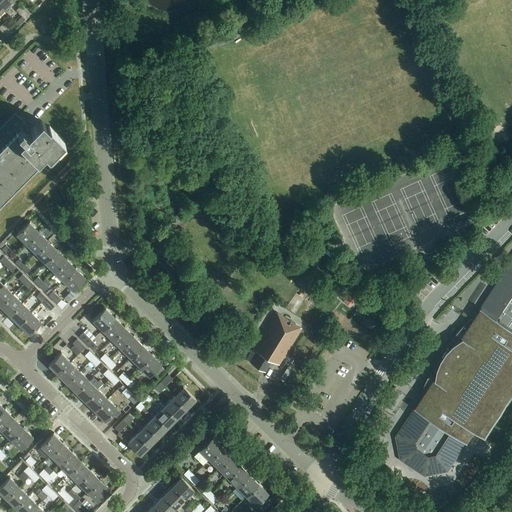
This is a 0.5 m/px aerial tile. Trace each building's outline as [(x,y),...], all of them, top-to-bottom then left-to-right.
[(0,0),(0,6),(3,10),(12,1),(11,0),(0,0)] [(15,10),(20,15),(26,9),(21,4),(15,10)] [(26,9),(20,15),(25,19),(31,13),(26,9)] [(0,26),(0,30),(2,33),(8,27),(4,22),(0,26)] [(8,27),(2,33),(7,37),(13,31),(8,27)] [(27,129),(27,128),(26,127),(26,126),(25,123),(22,120),(19,117),(15,113),(0,127),(0,204),(41,163),(37,160),(44,154),(48,157),(64,141),(49,126),(48,127),(41,120),(30,131),(29,130),(28,130),(27,129)] [(16,235),(25,244),(38,231),(29,222),(16,235)] [(25,244),(35,253),(48,240),(38,231),(25,244)] [(35,253),(44,263),(57,250),(48,240),(35,253)] [(11,250),(6,245),(2,249),(7,254),(11,250)] [(44,263),(53,272),(66,259),(57,250),(44,263)] [(0,259),(0,260),(5,265),(9,261),(4,255),(0,259)] [(15,262),(20,268),(25,264),(19,258),(15,262)] [(53,272),(63,281),(75,268),(66,259),(53,272)] [(9,261),(5,265),(10,270),(14,266),(9,261)] [(424,396),(423,397),(404,427),(403,428),(403,429),(401,432),(399,438),(399,443),(399,447),(399,449),(401,453),(403,458),(407,462),(412,466),(414,468),(420,471),(425,472),(431,473),(436,472),(441,471),(446,468),(450,465),(453,461),(456,457),(466,442),(474,430),(484,437),(511,394),(511,262),(474,320),(470,318),(462,327),(456,333),(450,340),(444,349),(439,357),(433,366),(429,375),(426,381),(420,394),(424,396)] [(25,264),(20,268),(26,273),(30,269),(25,264)] [(313,267),(302,284),(309,288),(320,271),(313,267)] [(75,268),(63,281),(72,290),(85,278),(75,268)] [(18,278),(23,283),(28,279),(22,274),(18,278)] [(34,281),(39,286),(43,282),(38,277),(34,281)] [(28,279),(23,283),(29,289),(33,284),(28,279)] [(43,282),(39,286),(44,292),(48,287),(43,282)] [(0,288),(0,306),(0,307),(13,294),(4,285),(0,288)] [(314,286),(309,294),(325,303),(329,295),(314,286)] [(48,295),(56,304),(61,299),(52,291),(48,295)] [(351,291),(347,301),(355,305),(360,295),(351,291)] [(36,296),(41,302),(46,297),(40,292),(36,296)] [(0,307),(9,316),(22,303),(13,294),(0,307)] [(46,297),(41,302),(50,310),(54,306),(46,297)] [(9,316),(19,325),(31,312),(22,303),(9,316)] [(92,321),(102,330),(115,317),(105,308),(92,321)] [(31,312),(19,325),(28,335),(41,322),(31,312)] [(278,365),(301,328),(276,312),(253,349),(246,360),(250,362),(264,372),(271,360),(278,365)] [(102,330),(111,339),(124,326),(115,317),(102,330)] [(111,339),(120,349),(133,336),(124,326),(111,339)] [(79,337),(87,345),(92,341),(83,332),(79,337)] [(120,349),(130,358),(142,345),(133,336),(120,349)] [(70,349),(77,356),(85,347),(77,339),(72,343),(74,345),(70,349)] [(92,341),(87,345),(93,350),(97,346),(92,341)] [(130,358),(139,367),(152,354),(142,345),(130,358)] [(85,355),(90,361),(94,356),(89,351),(85,355)] [(48,365),(57,375),(70,362),(61,352),(48,365)] [(100,358),(106,363),(110,359),(105,354),(100,358)] [(152,354),(139,367),(148,376),(161,364),(152,354)] [(94,356),(90,361),(95,366),(100,362),(94,356)] [(110,359),(106,363),(111,369),(115,364),(110,359)] [(57,375),(67,384),(80,371),(70,362),(57,375)] [(103,374),(109,379),(113,375),(107,369),(103,374)] [(67,384),(76,393),(89,380),(80,371),(67,384)] [(119,376),(124,382),(128,377),(123,372),(119,376)] [(168,374),(159,382),(164,387),(172,378),(168,374)] [(113,375),(109,379),(114,384),(118,380),(113,375)] [(128,377),(124,382),(130,387),(134,383),(128,377)] [(85,402),(98,389),(103,384),(99,380),(94,385),(89,380),(76,393),(85,402)] [(164,387),(159,382),(154,388),(159,392),(164,387)] [(183,387),(174,396),(186,409),(196,399),(183,387)] [(122,392),(127,398),(132,393),(126,388),(122,392)] [(85,402),(95,412),(107,399),(98,389),(85,402)] [(511,394),(484,437),(492,442),(511,411),(511,394)] [(146,396),(141,401),(145,405),(151,400),(146,396)] [(174,396),(164,405),(177,418),(186,409),(174,396)] [(107,399),(95,412),(104,421),(112,413),(116,409),(117,408),(107,399)] [(145,405),(141,401),(136,406),(140,410),(145,405)] [(164,405),(155,415),(168,427),(177,418),(164,405)] [(0,413),(0,430),(1,431),(14,418),(5,409),(0,413)] [(116,409),(112,413),(115,417),(120,412),(116,409)] [(128,414),(123,419),(127,424),(133,418),(128,414)] [(155,415),(146,424),(159,437),(168,427),(155,415)] [(1,431),(10,440),(23,427),(14,418),(1,431)] [(127,424),(123,419),(115,428),(119,432),(127,424)] [(146,424),(137,433),(150,446),(159,437),(146,424)] [(23,427),(10,440),(20,450),(33,437),(23,427)] [(40,446),(50,455),(62,442),(53,433),(40,446)] [(150,446),(137,433),(127,443),(140,455),(150,446)] [(194,445),(209,459),(221,447),(212,437),(209,440),(204,435),(194,445)] [(50,455),(59,465),(72,452),(62,442),(50,455)] [(209,459),(218,469),(231,456),(221,447),(209,459)] [(59,465),(68,474),(81,461),(72,452),(59,465)] [(31,466),(35,461),(27,454),(23,458),(31,466)] [(218,469),(227,478),(240,465),(231,456),(218,469)] [(68,474),(77,483),(90,470),(81,461),(68,474)] [(227,478),(236,487),(249,474),(240,465),(227,478)] [(23,471),(29,476),(33,472),(28,467),(23,471)] [(39,474),(44,479),(49,475),(43,469),(39,474)] [(77,483),(87,492),(99,479),(90,470),(77,483)] [(184,474),(189,479),(193,475),(188,470),(184,474)] [(33,472),(29,476),(34,482),(38,477),(33,472)] [(236,487),(246,496),(259,483),(249,474),(236,487)] [(49,475),(44,479),(50,484),(54,480),(49,475)] [(193,475),(189,479),(195,485),(199,480),(193,475)] [(0,486),(0,493),(6,499),(19,486),(9,477),(0,486)] [(181,477),(171,486),(184,499),(194,490),(181,477)] [(99,479),(87,492),(96,502),(109,489),(99,479)] [(259,483),(246,496),(255,506),(268,493),(259,483)] [(42,489),(47,495),(51,490),(46,485),(42,489)] [(6,499),(15,508),(28,496),(19,486),(6,499)] [(171,486),(162,496),(175,509),(184,499),(171,486)] [(58,492),(63,497),(67,493),(62,488),(58,492)] [(202,492),(208,498),(212,493),(207,488),(202,492)] [(51,490),(47,495),(53,500),(57,496),(51,490)] [(67,493),(63,497),(68,503),(72,498),(67,493)] [(212,493),(208,498),(213,503),(217,499),(212,493)] [(15,508),(18,511),(30,511),(37,505),(28,496),(15,508)] [(162,496),(153,505),(160,511),(171,511),(175,509),(162,496)] [(72,506),(77,511),(83,511),(85,510),(76,502),(72,506)] [(60,508),(64,511),(66,511),(70,509),(65,503),(60,508)]
